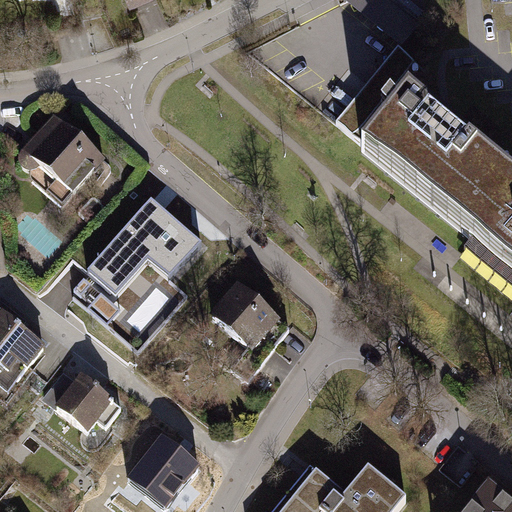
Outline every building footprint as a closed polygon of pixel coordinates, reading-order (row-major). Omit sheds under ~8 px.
[(357,0),(351,10),(406,48),(423,23),(389,0),(357,0)] [(396,51),(330,131),(511,280),(511,182),(413,101),(430,79),(396,51)] [(104,164),(51,118),(16,158),(69,204),(104,164)] [(203,248),(151,204),(88,277),(111,297),(148,255),(176,279),(203,248)] [(511,350),(511,322),(436,263),(423,280),(511,350)] [(281,326),(236,292),(206,331),(251,365),(281,326)] [(0,377),(13,387),(40,353),(0,320),(0,377)] [(87,444),(115,408),(79,380),(51,416),(87,444)] [(160,511),(167,511),(198,473),(162,445),(129,488),(160,511)] [(341,504),(305,474),(273,511),(395,511),(400,507),(363,477),(341,504)] [(511,511),(511,507),(488,488),(467,511),(511,511)]
